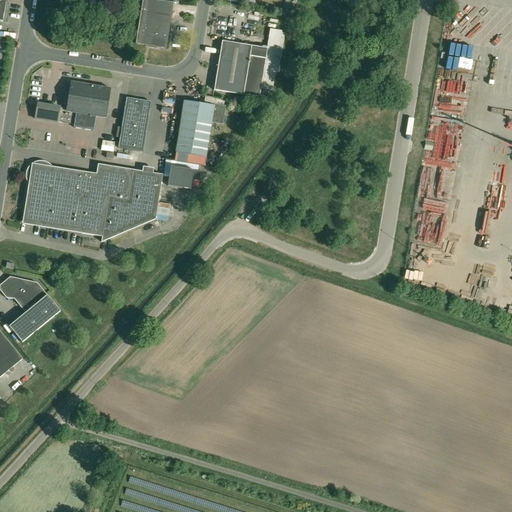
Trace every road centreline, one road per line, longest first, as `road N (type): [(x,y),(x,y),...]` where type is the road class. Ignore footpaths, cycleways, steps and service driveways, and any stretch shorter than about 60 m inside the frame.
road 1 (unclassified): [(58,419),(228,233),(249,231),(344,269),(377,265),(425,0)]
road 2 (unclassified): [(348,511),(58,419)]
road 3 (unclassified): [(205,0),(196,57),(183,74),(21,51)]
road 4 (unclassified): [(0,182),(21,51)]
